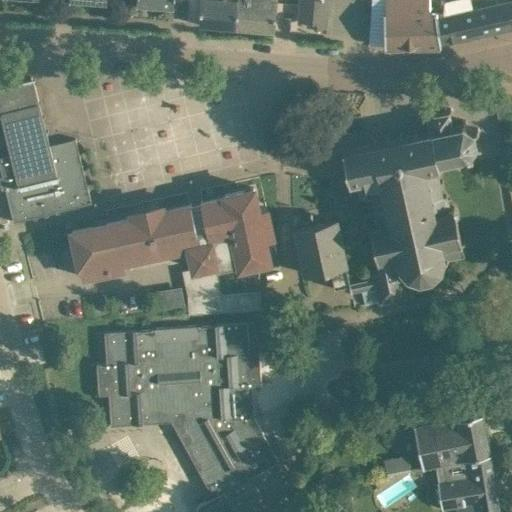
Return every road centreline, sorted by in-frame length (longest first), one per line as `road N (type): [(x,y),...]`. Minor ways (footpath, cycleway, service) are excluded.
road 1 (tertiary): [(511,54),(395,67),(0,45)]
road 2 (residential): [(49,470),(0,297)]
